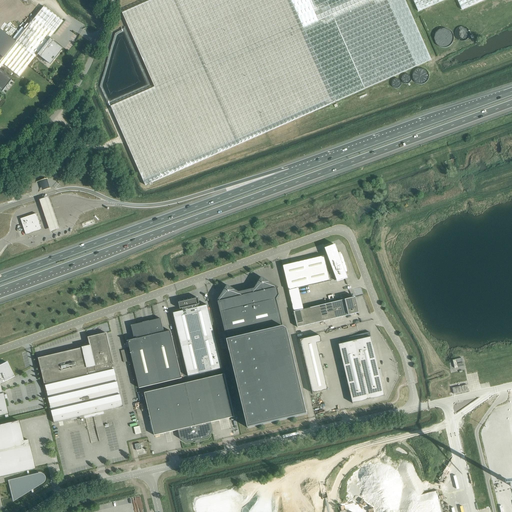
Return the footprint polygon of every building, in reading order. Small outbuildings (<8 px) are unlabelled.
[(111,106),(145,185),(431,60),(405,0),(151,0),(122,13),(155,87),(111,106)] [(413,0),(418,11),(443,0),(457,0),(462,9),(483,0),(413,0)] [(0,89),(1,91),(10,79),(0,70),(0,69),(0,70),(0,69),(0,68),(3,64),(19,77),(37,54),(49,63),(53,59),(52,58),(53,57),(54,58),(61,49),(49,39),(63,21),(44,6),(15,42),(0,29),(0,55),(3,58),(0,61),(0,89)] [(41,186),(43,190),(49,188),(48,184),(47,179),(40,181),(41,186)] [(49,200),(41,202),(43,207),(50,228),(52,233),(60,230),(58,225),(51,204),(49,200)] [(41,229),(36,214),(21,219),(26,234),(41,229)] [(348,278),(346,273),(347,272),(348,274),(347,269),(346,264),(344,260),(343,256),(340,251),(340,252),(341,253),(339,253),(335,245),(325,248),(327,255),(283,266),(289,290),(299,288),(336,279),(337,282),(348,278)] [(227,285),(217,302),(218,303),(248,428),(307,414),(287,329),(283,327),(277,299),(279,295),(278,289),(279,287),(262,277),(254,288),(239,292),(227,285)] [(304,309),(299,288),(289,290),(294,312),(304,309)] [(355,297),(304,309),(294,312),(298,327),(359,313),(355,297)] [(199,307),(198,305),(200,304),(198,298),(178,302),(180,309),(182,308),(183,311),(199,307)] [(199,307),(183,311),(173,313),(188,376),(223,368),(208,305),(199,307)] [(131,325),(134,339),(128,341),(139,388),(182,378),(171,331),(164,332),(161,318),(149,321),(148,321),(148,320),(144,321),(144,322),(143,322),(143,323),(131,325)] [(91,348),(89,349),(88,348),(88,347),(87,347),(86,348),(86,349),(84,350),(83,348),(39,358),(45,384),(54,423),(124,407),(114,367),(115,367),(107,333),(88,337),(91,348)] [(320,335),(300,340),(313,393),(328,390),(317,343),(322,342),(320,335)] [(371,337),(339,345),(353,403),(385,396),(371,337)] [(0,416),(8,414),(3,393),(0,394),(0,383),(14,377),(12,373),(11,374),(6,364),(7,363),(7,362),(0,365),(0,416)] [(224,374),(184,383),(195,426),(210,422),(234,417),(224,374)] [(195,426),(184,383),(145,393),(155,435),(179,430),(195,426)] [(454,394),(469,391),(467,385),(452,388),(454,394)] [(0,453),(20,449),(19,442),(14,422),(19,421),(0,424),(0,453)] [(208,437),(212,431),(210,422),(195,426),(179,430),(181,438),(187,442),(208,437)] [(19,442),(20,449),(25,471),(27,471),(29,471),(35,469),(28,440),(19,442)] [(0,477),(25,471),(20,449),(0,453),(0,477)] [(33,488),(38,485),(39,484),(40,483),(40,481),(40,480),(40,479),(39,477),(38,476),(37,476),(36,475),(34,475),(30,477),(29,471),(27,471),(28,477),(27,477),(9,481),(9,482),(14,499),(31,489),(32,493),(34,492),(33,488)]
